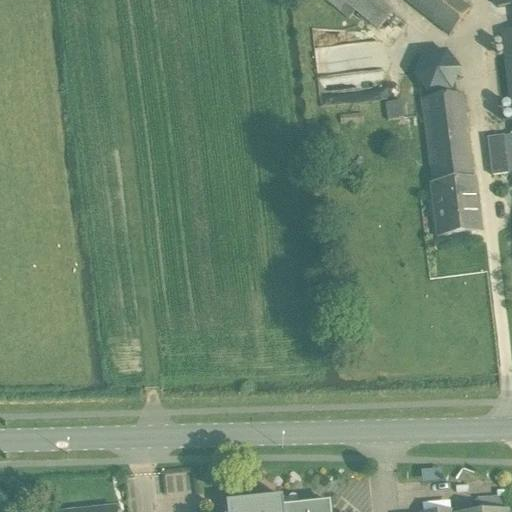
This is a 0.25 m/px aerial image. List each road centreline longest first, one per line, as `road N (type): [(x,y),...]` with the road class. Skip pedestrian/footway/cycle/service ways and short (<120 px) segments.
road 1 (secondary): [(0,441),(511,430)]
road 2 (track): [(148,438),(152,413),(112,0)]
road 3 (track): [(480,0),(476,112),(511,420)]
